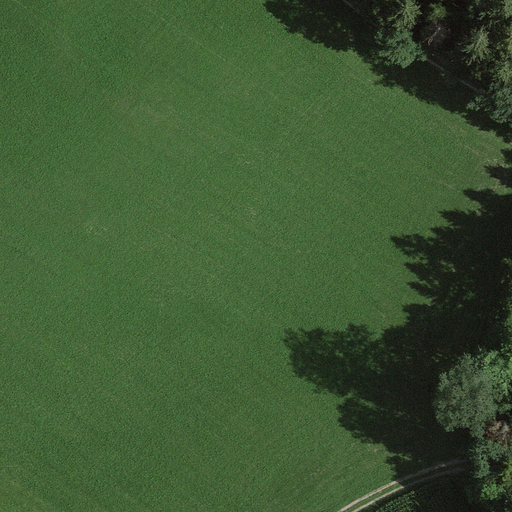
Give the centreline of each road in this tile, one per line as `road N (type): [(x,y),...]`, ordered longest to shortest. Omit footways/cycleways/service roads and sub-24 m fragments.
road 1 (track): [(366,0),(511,100)]
road 2 (track): [(348,511),(439,471),(511,459)]
